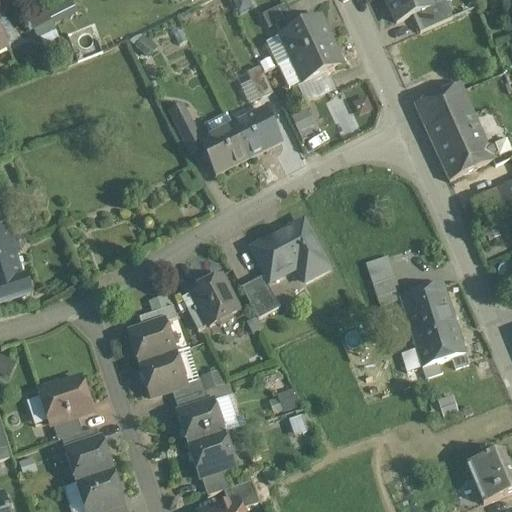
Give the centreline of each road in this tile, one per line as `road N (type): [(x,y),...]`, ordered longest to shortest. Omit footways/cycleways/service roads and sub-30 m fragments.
road 1 (residential): [(411,136),(244,210),(90,300)]
road 2 (residential): [(90,300),(157,511)]
road 3 (tertiary): [(498,326),(411,136)]
road 4 (tertiary): [(411,136),(351,0)]
